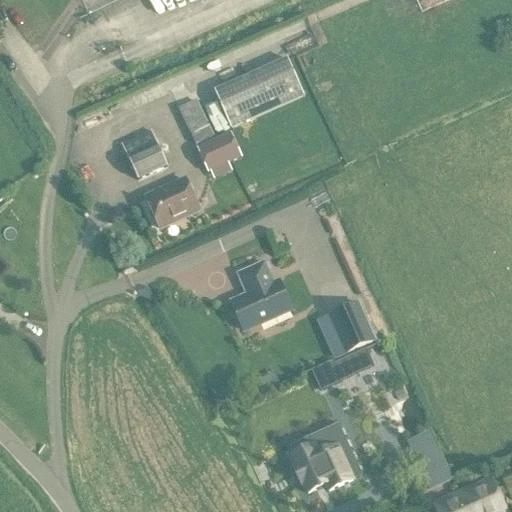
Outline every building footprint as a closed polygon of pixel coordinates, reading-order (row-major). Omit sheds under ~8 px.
[(304,97),(288,60),(215,93),(231,130),(304,97)] [(196,146),(214,137),(196,101),(178,110),(196,146)] [(151,132),(121,145),(138,181),(167,168),(151,132)] [(198,150),(209,174),(242,159),(231,135),(198,150)] [(160,230),(199,212),(186,182),(146,200),(160,230)] [(231,305),(244,332),(291,311),(279,284),(273,286),(264,265),(237,276),(244,291),(245,290),(248,297),(231,305)] [(331,346),(337,359),(376,342),(359,305),(329,318),(340,342),(331,346)] [(344,382),(337,365),(314,375),(322,392),(344,382)] [(311,447),(283,460),(290,475),(288,476),(292,487),(294,486),(301,501),(320,493),(322,499),(351,486),(334,448),(316,456),(311,447)] [(506,511),(492,479),(434,505),(436,511),(506,511)]
